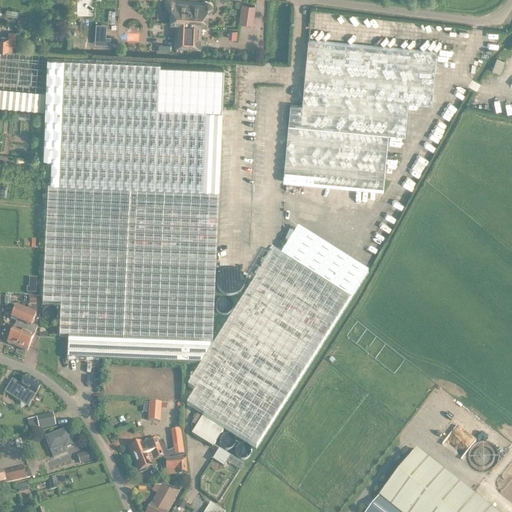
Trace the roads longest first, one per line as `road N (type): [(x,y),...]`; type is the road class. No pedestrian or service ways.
road 1 (unclassified): [(291,0),(502,22),(511,1)]
road 2 (unclassified): [(0,359),(56,384),(78,406),(131,511)]
